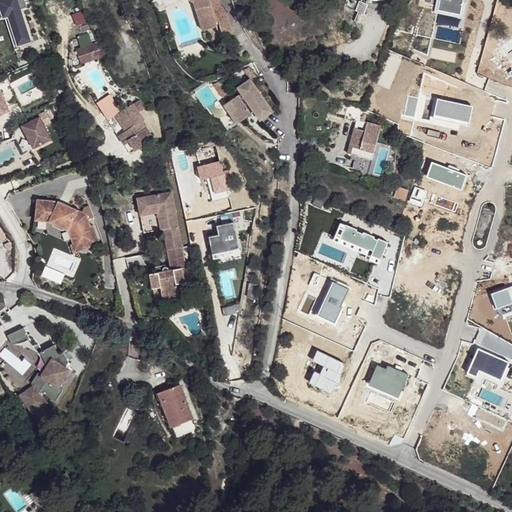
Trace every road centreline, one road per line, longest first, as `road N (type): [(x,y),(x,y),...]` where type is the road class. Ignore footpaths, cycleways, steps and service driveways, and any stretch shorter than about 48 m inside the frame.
road 1 (residential): [(258,393),(271,365),(294,208),(288,102),(246,44),(227,0)]
road 2 (unclassified): [(511,510),(258,393)]
road 3 (unclassified): [(258,393),(226,388),(123,324),(17,291)]
road 4 (unknown): [(190,157),(224,315),(226,388)]
road 5 (unknown): [(0,191),(114,147)]
